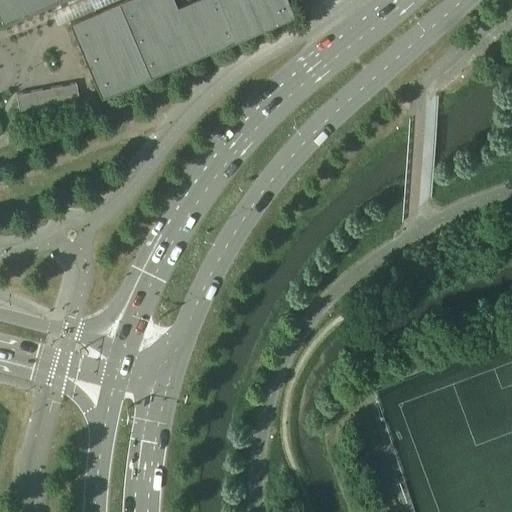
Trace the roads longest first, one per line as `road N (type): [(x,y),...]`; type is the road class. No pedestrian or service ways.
road 1 (secondary): [(168,383),(219,261),(274,180),(336,111),(463,0)]
road 2 (secondary): [(405,0),(288,95),(216,173),(154,273),(121,351)]
road 3 (secondary): [(147,511),(168,383)]
road 4 (secondary): [(111,385),(93,511)]
road 5 (tertiary): [(121,351),(0,317)]
